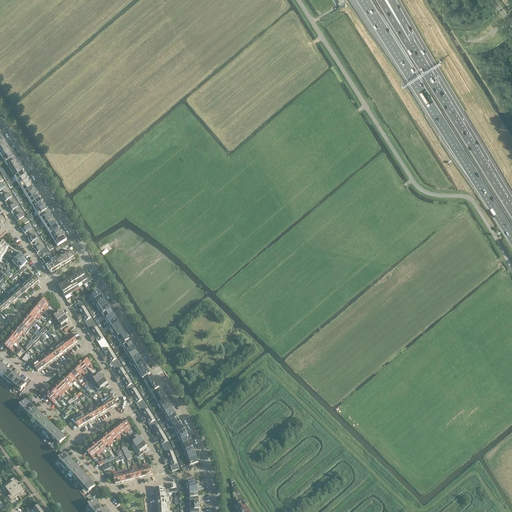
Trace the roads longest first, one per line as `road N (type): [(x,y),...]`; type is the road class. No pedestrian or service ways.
road 1 (unclassified): [(511,264),(470,198),(415,184),(298,0)]
road 2 (motorway): [(363,0),(511,236)]
road 3 (tertiary): [(209,469),(193,427),(88,259)]
road 4 (motorway): [(511,208),(408,42)]
road 5 (tertiary): [(88,259),(0,116)]
